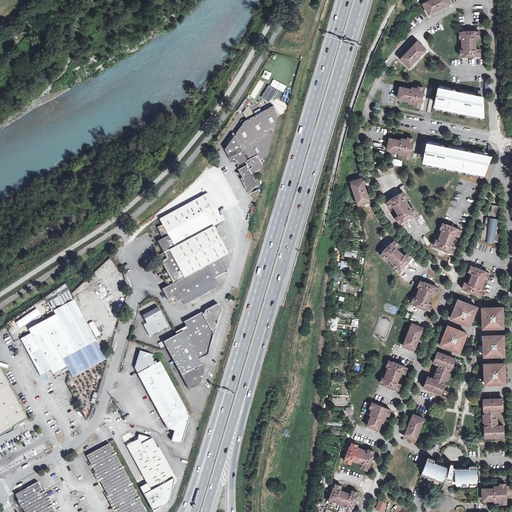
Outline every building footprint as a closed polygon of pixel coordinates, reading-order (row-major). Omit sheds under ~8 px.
[(451,3),(448,0),(429,0),(423,3),(429,14),(451,3)] [(476,49),(475,38),(480,37),(479,31),(460,32),(460,38),(462,38),(462,50),(461,50),(461,56),(480,55),(480,49),(476,49)] [(426,49),(417,41),(401,59),(409,67),(426,49)] [(279,56),(276,63),(291,68),(293,61),(279,56)] [(268,82),(274,66),(267,63),(261,79),(268,82)] [(270,102),(276,88),(267,85),(261,99),(270,102)] [(409,101),(409,103),(414,104),(414,105),(420,107),(424,87),(418,86),(417,88),(412,87),(412,89),(400,87),(398,98),(409,101)] [(479,113),(483,113),(482,95),(481,95),(480,95),(479,95),(478,95),(478,96),(477,98),(475,97),(460,94),(458,94),(458,89),(454,89),(453,89),(452,89),(451,90),(451,92),(450,92),(439,90),(437,99),(436,104),(440,105),(442,105),(447,106),(450,107),(455,108),(457,108),(466,110),(469,111),(477,112),(479,113)] [(225,149),(231,161),(238,157),(240,161),(241,163),(246,161),(247,164),(239,169),(240,172),(239,173),(240,174),(241,175),(242,175),(243,177),(241,178),(248,190),(258,185),(252,173),(265,166),(263,162),(264,159),(267,157),(278,120),(279,114),(274,105),(245,121),(225,149)] [(399,154),(404,155),(404,157),(410,158),(414,139),(408,138),(407,139),(402,139),(402,140),(390,138),(387,150),(399,152),(399,154)] [(485,171),(490,158),(487,157),(475,155),(473,154),(473,150),(470,150),(469,150),(468,150),(467,150),(467,151),(466,153),(464,152),(449,149),(446,149),(447,145),(443,145),(442,144),(441,145),(440,146),(440,148),(438,147),(428,145),(427,145),(424,160),(454,166),(481,171),(482,172),(483,172),(484,172),(485,171)] [(370,201),(362,178),(351,182),(358,205),(370,201)] [(394,205),(399,215),(396,217),(399,223),(416,212),(413,207),(411,208),(405,198),(407,197),(403,192),(387,202),(390,208),(394,205)] [(158,242),(164,253),(213,226),(223,221),(221,219),(218,212),(208,193),(171,213),(160,219),(163,225),(157,228),(160,233),(162,236),(163,239),(158,242)] [(500,206),(492,204),(491,212),(489,211),(488,217),(490,218),(495,219),(495,222),(499,222),(500,214),(499,213),(500,206)] [(501,222),(499,222),(495,222),(495,219),(490,218),(489,221),(486,220),(484,230),(482,229),(480,239),(486,240),(486,242),(494,243),(494,241),(499,242),(501,232),(499,232),(501,222)] [(455,247),(451,245),(455,235),(459,236),(461,231),(443,223),(441,229),(443,230),(438,241),(436,240),(434,245),(452,253),(455,247)] [(158,256),(167,273),(168,274),(169,275),(170,278),(165,281),(168,287),(191,275),(221,259),(228,254),(221,240),(213,226),(164,253),(158,256)] [(387,257),(395,265),(394,267),(398,271),(412,257),(407,253),(404,256),(396,248),(399,245),(395,240),(381,254),(385,259),(387,257)] [(191,275),(197,287),(214,278),(228,271),(225,266),(223,262),(221,259),(191,275)] [(483,289),(481,289),(485,278),(487,278),(489,272),(471,266),(469,272),(473,273),(469,284),(465,282),(463,288),(481,295),(483,289)] [(185,305),(202,296),(197,287),(191,275),(168,287),(163,290),(166,295),(169,301),(174,298),(177,303),(182,301),(185,305)] [(218,285),(214,278),(197,287),(202,296),(219,287),(218,285)] [(432,304),(428,302),(432,292),(436,293),(438,288),(420,281),(418,286),(420,287),(416,298),(414,297),(412,303),(430,310),(432,304)] [(97,291),(76,302),(92,332),(113,321),(97,291)] [(477,307),(458,299),(451,318),(470,326),(477,307)] [(67,367),(63,359),(96,341),(92,332),(76,302),(74,300),(54,311),(56,315),(29,329),(31,333),(21,339),(41,376),(50,371),(51,370),(53,374),(60,371),(67,367)] [(198,359),(199,359),(208,354),(214,335),(211,331),(215,328),(216,325),(215,322),(218,320),(221,310),(218,304),(205,310),(205,313),(202,314),(201,312),(184,322),(187,328),(183,331),(198,359)] [(149,336),(168,326),(158,307),(143,316),(146,322),(143,324),(149,336)] [(503,307),(483,307),(483,327),(503,327),(503,307)] [(21,319),(24,324),(37,319),(35,314),(21,319)] [(423,327),(412,323),(403,346),(414,350),(423,327)] [(467,333),(448,325),(440,344),(459,352),(467,333)] [(198,359),(183,331),(163,341),(166,347),(189,390),(200,384),(201,378),(201,376),(202,375),(204,369),(199,359),(198,359)] [(504,335),(483,335),(484,355),(504,355),(504,335)] [(71,373),(74,378),(107,360),(96,341),(63,359),(71,373)] [(140,351),(136,365),(138,364),(141,369),(140,369),(141,371),(138,373),(168,428),(174,430),(171,440),(181,443),(190,416),(160,361),(156,363),(155,361),(154,362),(151,357),(153,355),(140,351)] [(446,383),(444,383),(446,379),(448,380),(451,373),(449,372),(450,369),(451,369),(455,358),(438,351),(434,362),(441,365),(441,367),(440,366),(438,367),(435,376),(435,377),(437,378),(436,379),(428,376),(424,387),(441,394),(446,383)] [(401,384),(397,382),(401,372),(405,373),(407,367),(389,360),(387,366),(389,367),(385,378),(383,377),(380,383),(399,390),(401,384)] [(504,363),(484,363),(485,384),(505,383),(504,363)] [(0,419),(7,433),(14,430),(14,427),(15,425),(29,418),(0,366),(0,365),(0,419)] [(503,424),(495,425),(495,423),(496,424),(497,422),(497,412),(496,412),(495,412),(494,410),(503,409),(502,398),(483,399),(484,410),(485,410),(485,414),(483,414),(484,422),(486,422),(486,425),(485,425),(485,437),(504,436),(503,424)] [(383,419),(384,420),(387,415),(388,416),(391,410),(372,403),(370,408),(372,409),(370,414),(372,414),(367,426),(379,430),(383,419)] [(424,418),(413,413),(404,436),(416,441),(424,418)] [(127,446),(148,483),(151,491),(174,478),(175,477),(159,447),(158,448),(157,446),(153,439),(139,435),(138,437),(137,440),(127,446)] [(146,511),(110,443),(87,456),(96,472),(98,477),(100,481),(107,494),(109,497),(117,511),(146,511)] [(352,459),(363,463),(361,467),(367,470),(374,451),(369,449),(368,451),(357,447),(358,445),(352,443),(345,461),(351,463),(352,459)] [(477,482),(477,465),(469,465),(469,467),(455,468),(453,466),(453,463),(451,463),(450,465),(448,467),(434,461),(435,460),(428,457),(422,472),(449,483),(477,482)] [(175,480),(174,478),(151,491),(148,483),(144,485),(141,487),(153,511),(168,503),(175,480)] [(37,494),(43,490),(38,482),(26,488),(31,497),(37,494)] [(495,502),(500,501),(501,503),(507,503),(506,483),(499,484),(500,486),(494,486),(494,488),(482,488),(483,500),(495,500),(495,502)] [(334,504),(335,502),(346,506),(345,509),(351,511),(358,492),(353,490),(351,494),(340,490),(342,486),(336,484),(329,502),(334,504)] [(31,497),(26,488),(20,491),(15,494),(20,503),(24,511),(35,505),(31,497)] [(44,489),(43,490),(46,496),(47,499),(48,501),(51,507),(53,506),(46,492),(44,489)] [(37,494),(31,497),(35,505),(47,499),(46,496),(43,490),(37,494)] [(115,511),(117,511),(107,494),(106,495),(115,511)] [(47,499),(35,505),(24,511),(54,511),(51,507),(48,501),(47,499)] [(386,504),(380,501),(376,509),(383,511),(386,504)]
